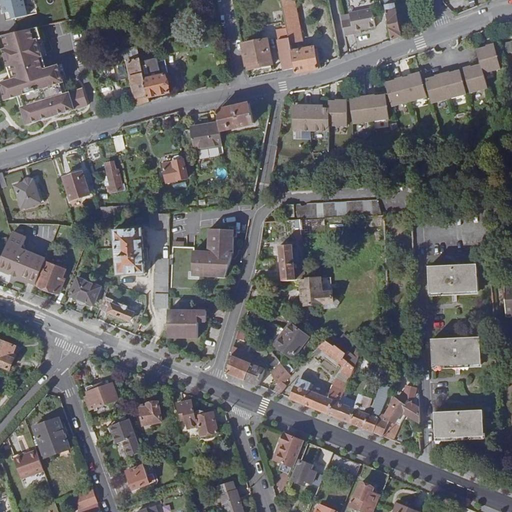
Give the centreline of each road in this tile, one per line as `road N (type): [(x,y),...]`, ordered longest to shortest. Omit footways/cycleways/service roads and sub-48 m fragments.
road 1 (residential): [(212,384),(257,212),(279,197),(408,193),(420,235),(427,473)]
road 2 (unclassified): [(243,91),(139,112),(0,157)]
road 3 (unclassified): [(441,32),(347,67),(243,91)]
road 4 (secondary): [(242,397),(427,473)]
road 5 (unclassified): [(112,511),(57,366)]
road 6 (secondary): [(76,334),(212,384)]
